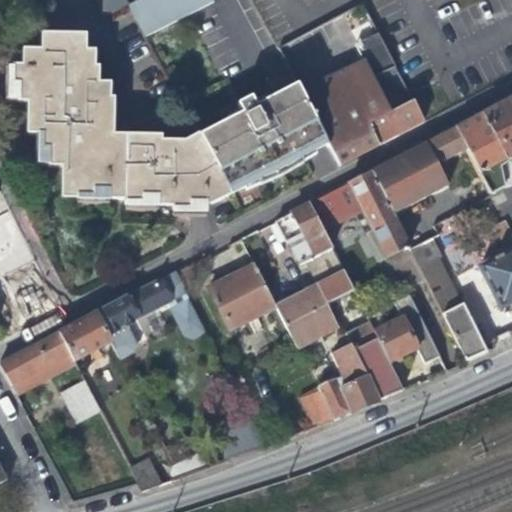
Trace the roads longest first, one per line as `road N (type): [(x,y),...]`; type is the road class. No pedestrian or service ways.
road 1 (residential): [(511,80),(67,316)]
road 2 (residential): [(138,511),(511,368)]
road 3 (residential): [(67,316),(0,185)]
